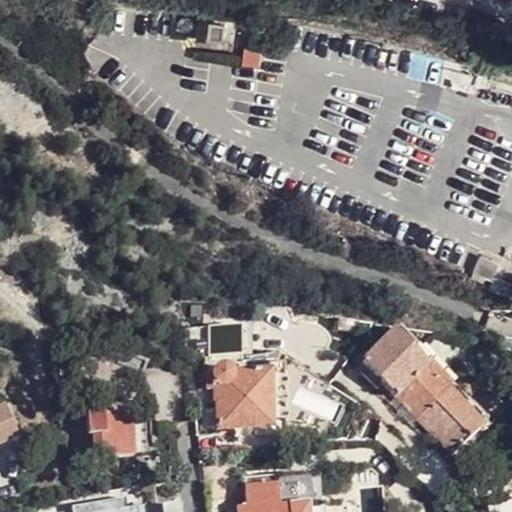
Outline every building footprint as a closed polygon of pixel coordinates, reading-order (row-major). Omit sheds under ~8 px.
[(210,38),(223,40),(224,25),(211,25),(210,38)] [(261,65),(263,48),(246,46),(244,63),(261,65)] [(492,281),(499,265),(481,257),(472,278),(484,284),(487,278),(492,281)] [(511,293),(511,291),(511,285),(494,279),(492,286),(511,293)] [(241,328),(208,329),(209,356),(243,355),(241,328)] [(430,361),(400,330),(399,329),(394,334),(426,366),(430,361)] [(426,366),(394,334),(392,332),(361,362),(452,456),(483,426),(448,390),(426,366)] [(145,365),(113,351),(106,371),(137,384),(145,365)] [(269,361),(270,374),(271,429),(272,435),(285,434),(282,361),(269,361)] [(454,385),(430,361),(426,366),(448,390),(454,385)] [(271,429),(270,374),(234,375),(234,374),(233,371),(231,369),(229,368),(223,367),(220,367),(216,369),(213,370),(212,372),(211,375),(211,379),(198,380),(199,394),(212,392),(212,404),(215,403),(216,431),(271,429)] [(0,446),(19,438),(6,406),(0,408),(0,446)] [(146,415),(124,416),(124,423),(133,423),(135,457),(148,457),(146,415)] [(124,423),(124,416),(87,418),(89,438),(94,437),(95,460),(135,457),(133,423),(124,423)] [(142,511),(140,488),(127,501),(128,511),(142,511)] [(308,511),(308,505),(290,506),(289,504),(273,506),(272,497),(235,500),(235,511),(308,511)] [(128,511),(127,501),(71,507),(71,511),(128,511)]
